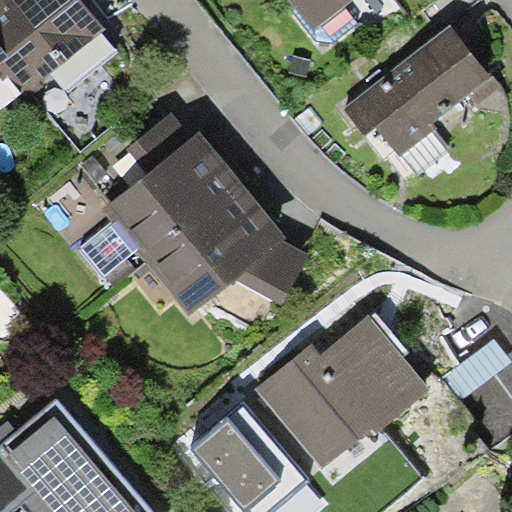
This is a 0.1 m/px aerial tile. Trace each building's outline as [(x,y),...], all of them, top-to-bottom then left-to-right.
[(105,28),(81,0),(0,0),(0,45),(9,57),(3,61),(27,91),(50,72),(101,31),(105,28)] [(291,0),(315,30),(352,0),(291,0)] [(436,0),(423,10),(436,27),(471,0),(436,0)] [(491,76),(451,25),(378,82),(345,108),(367,135),(376,128),(400,158),(436,129),(431,123),(491,76)] [(117,51),(101,31),(50,72),(67,92),(117,51)] [(9,57),(0,45),(0,76),(3,81),(9,77),(22,92),(23,94),(27,91),(3,61),(9,57)] [(0,76),(0,110),(22,92),(9,77),(3,81),(0,76)] [(127,149),(148,174),(193,137),(171,111),(127,149)] [(136,251),(146,262),(243,184),(220,156),(200,131),(193,137),(148,174),(103,210),(112,221),(136,251)] [(243,184),(146,262),(189,315),(234,279),(282,240),(286,237),(264,210),(243,184)] [(105,276),(136,251),(112,221),(81,246),(105,276)] [(308,252),(282,240),(234,279),(282,305),(308,252)] [(376,311),(369,317),(378,328),(403,357),(409,352),(376,311)] [(312,344),(256,389),(322,470),(372,429),(376,434),(429,390),(403,357),(378,328),(369,317),(368,315),(320,354),(312,344)] [(495,339),(443,376),(460,400),(511,362),(495,339)] [(152,511),(57,398),(17,431),(0,445),(0,511),(11,511),(21,504),(27,511),(152,511)] [(271,511),(310,479),(243,402),(213,429),(191,447),(247,511),(271,511)] [(0,445),(17,431),(8,421),(0,427),(0,445)]
